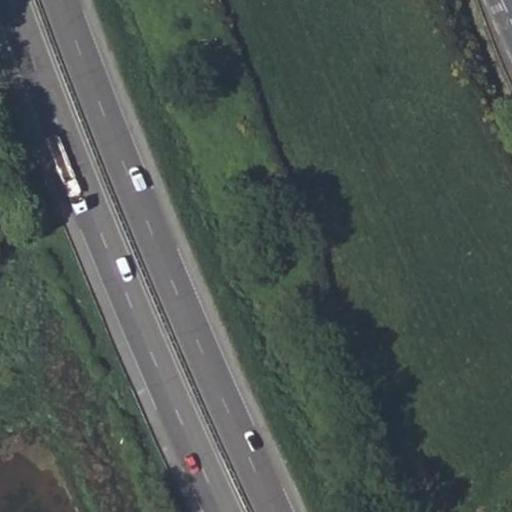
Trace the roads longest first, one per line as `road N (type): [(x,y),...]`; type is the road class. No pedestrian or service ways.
road 1 (trunk): [(274,511),(59,0)]
road 2 (trunk): [(10,0),(95,221),(222,511)]
